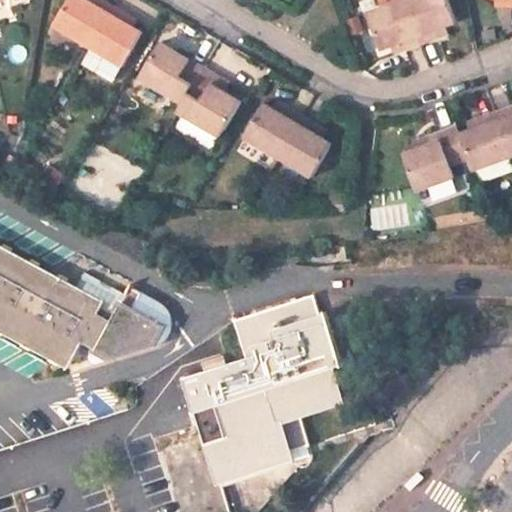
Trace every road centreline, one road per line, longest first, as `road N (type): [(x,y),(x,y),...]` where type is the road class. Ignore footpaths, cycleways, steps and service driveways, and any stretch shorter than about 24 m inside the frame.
road 1 (residential): [(211,0),(343,79),(407,86),(511,44)]
road 2 (tertiary): [(511,415),(437,511)]
